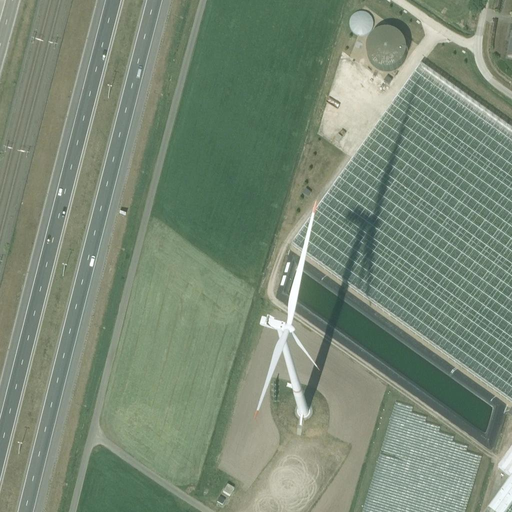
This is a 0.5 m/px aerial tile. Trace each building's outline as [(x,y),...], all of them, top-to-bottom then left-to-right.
[(402,81),(415,47),(372,31),(367,44),(373,46),(365,66),(402,81)] [(511,133),(417,66),(288,247),(511,405),(511,133)] [(471,511),(476,511),(489,460),(471,455),(405,409),(405,407),(389,403),(362,511),(372,511),(373,509),(372,511),(385,511),(388,502),(428,501),(418,493),(420,483),(417,481),(419,473),(449,472),(449,479),(452,481),(462,467),(470,472),(474,466),(474,476),(468,484),(469,492),(475,497),(473,506),(462,507),(472,509),(471,511)] [(511,511),(511,459),(502,472),(511,479),(511,486),(493,511),(511,511)] [(216,493),(227,497),(231,486),(219,482),(216,493)] [(234,502),(238,494),(231,489),(226,497),(234,502)] [(219,509),(226,511),(229,504),(222,502),(219,509)]
